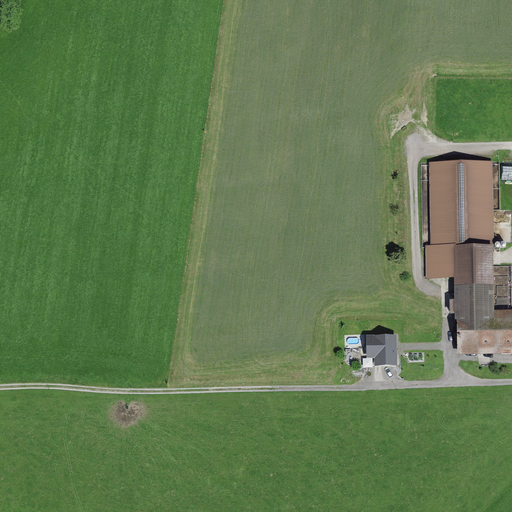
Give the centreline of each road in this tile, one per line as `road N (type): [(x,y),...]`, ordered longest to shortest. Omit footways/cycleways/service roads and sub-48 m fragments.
road 1 (track): [(511,383),(0,389)]
road 2 (track): [(479,384),(452,360),(443,303),(418,281),(414,169),(416,158),(434,150),(511,145)]
